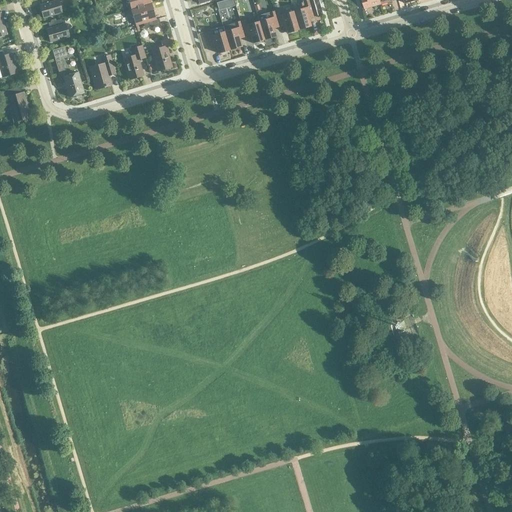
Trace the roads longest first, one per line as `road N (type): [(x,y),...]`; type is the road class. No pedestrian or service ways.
road 1 (residential): [(200,81),(69,117),(51,107),(19,0)]
road 2 (residential): [(351,36),(200,81)]
road 3 (residential): [(351,36),(475,0)]
